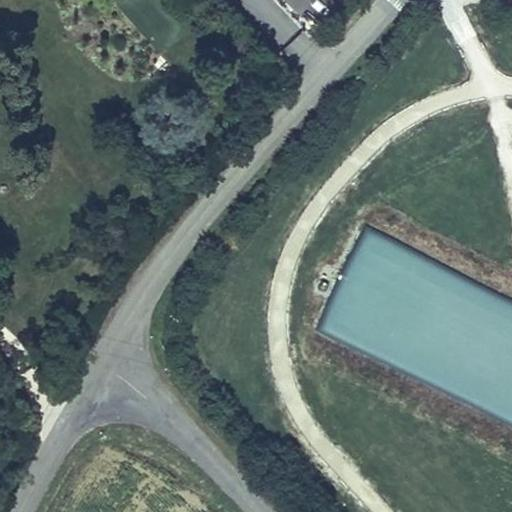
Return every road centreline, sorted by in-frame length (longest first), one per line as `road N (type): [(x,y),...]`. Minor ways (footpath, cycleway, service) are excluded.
road 1 (unknown): [(490,83),(429,107),(351,168),(290,248),(277,305),(281,377),(310,441),(375,511)]
road 2 (tertiary): [(392,0),(176,247),(101,367)]
road 3 (tertiary): [(101,367),(154,403),(259,511)]
road 4 (tertiary): [(101,367),(21,511)]
